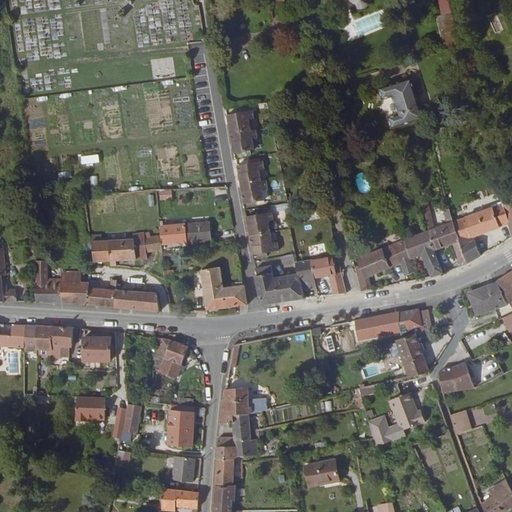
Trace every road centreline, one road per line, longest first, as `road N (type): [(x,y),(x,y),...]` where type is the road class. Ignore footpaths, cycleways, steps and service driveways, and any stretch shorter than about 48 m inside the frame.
road 1 (residential): [(256,320),(207,47)]
road 2 (tertiary): [(256,320),(426,292),(511,253)]
road 3 (tertiary): [(0,313),(216,325)]
road 4 (residential): [(205,511),(216,325)]
